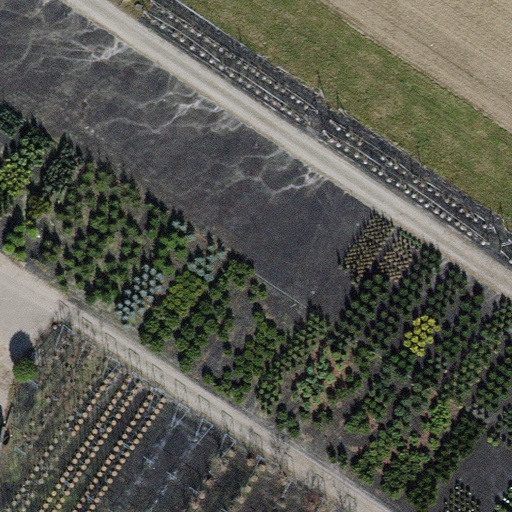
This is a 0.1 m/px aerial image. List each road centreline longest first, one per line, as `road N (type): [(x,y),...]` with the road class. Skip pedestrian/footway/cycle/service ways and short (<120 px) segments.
road 1 (track): [(97,0),(511,287)]
road 2 (track): [(374,511),(0,265)]
